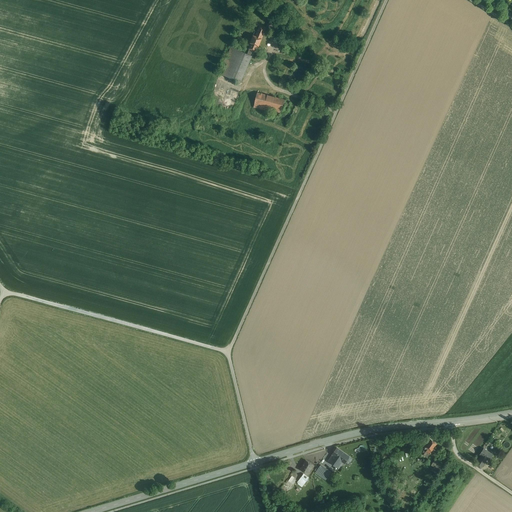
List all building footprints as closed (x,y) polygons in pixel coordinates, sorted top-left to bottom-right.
[(279,21),(271,18),(267,26),(275,30),(279,21)] [(255,31),(253,35),(250,42),(252,43),(249,48),(250,49),(255,51),(256,52),(266,28),(260,25),(257,32),(255,31)] [(244,52),(231,46),(220,73),(233,79),(243,56),(244,52)] [(243,56),(233,79),(241,82),(250,59),(245,57),(243,56)] [(257,92),(256,100),(254,107),(279,114),(285,100),(257,92)] [(430,439),(425,447),(426,448),(425,449),(427,450),(424,454),(427,457),(430,453),(430,454),(431,453),(430,453),(437,444),(430,439)] [(349,456),(337,448),(333,454),(343,462),(345,463),(349,456)] [(493,454),(484,448),(480,454),(481,456),(476,464),(481,468),(487,459),(489,461),(493,454)] [(343,462),(333,454),(329,461),(339,468),(343,462)] [(314,464),(306,460),(300,469),(308,474),(314,464)] [(444,464),(438,460),(432,470),(437,474),(444,464)] [(332,472),(322,464),(317,471),(327,478),(332,472)] [(295,477),(292,475),(288,481),(293,484),(297,479),(294,478),(295,477)]
